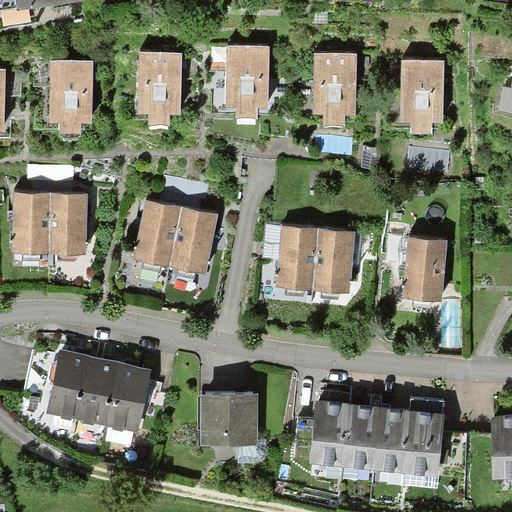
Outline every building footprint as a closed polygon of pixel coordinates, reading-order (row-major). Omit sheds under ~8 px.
[(0,0),(0,14),(84,0),(0,0)] [(263,52),(223,51),(222,113),(233,113),(232,125),(252,125),(252,113),(262,113),(263,52)] [(177,59),(137,58),(136,120),(147,120),(147,132),(166,132),(166,120),(176,120),(177,59)] [(352,61),(311,59),(309,120),(320,121),(319,133),(339,134),(339,121),(349,121),(352,61)] [(440,64),(400,64),(399,125),(409,125),(409,137),(429,138),(429,125),(439,125),(440,64)] [(88,66),(47,66),(46,127),(57,127),(57,139),(76,140),(76,127),(87,127),(88,66)] [(511,68),(508,89),(500,88),(496,110),(511,113),(511,68)] [(69,166),(25,167),(26,180),(70,179),(69,166)] [(204,185),(160,178),(158,190),(202,197),(204,185)] [(47,260),(47,196),(12,196),(13,260),(47,260)] [(79,258),(80,196),(47,196),(47,260),(79,258)] [(167,272),(178,210),(145,204),(133,266),(167,272)] [(199,277),(211,216),(178,210),(167,272),(199,277)] [(310,295),(314,232),(280,230),(276,293),(310,295)] [(342,297),(347,234),(314,232),(310,295),(342,297)] [(440,245),(407,243),(403,301),(435,304),(440,245)] [(53,355),(30,351),(22,388),(46,392),(53,355)] [(42,412),(71,417),(82,358),(54,352),(53,355),(46,392),(42,412)] [(71,417),(99,423),(111,363),(82,358),(71,417)] [(128,428),(140,369),(111,363),(99,423),(128,428)] [(250,394),(194,394),(194,442),(250,443),(250,394)] [(304,462),(335,465),(341,407),(309,404),(304,462)] [(335,465),(367,468),(372,410),(341,407),(335,465)] [(367,468),(398,471),(403,413),(372,410),(367,468)] [(435,416),(403,413),(398,471),(429,473),(435,416)] [(486,476),(511,476),(511,417),(485,418),(486,476)]
